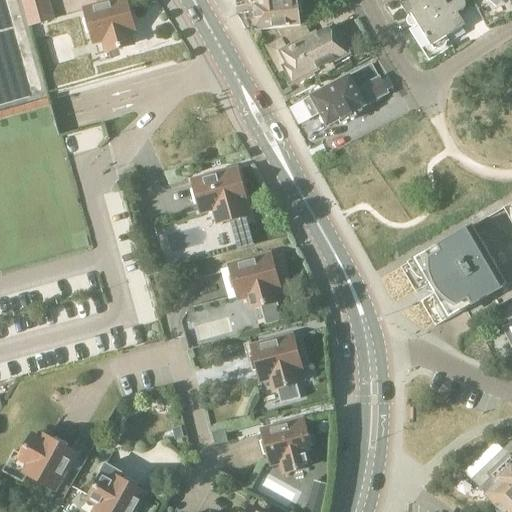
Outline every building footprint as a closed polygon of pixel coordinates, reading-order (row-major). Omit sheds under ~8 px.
[(0,0),(0,269),(86,246),(56,137),(55,133),(53,126),(51,121),(51,119),(49,113),(48,108),(46,102),(18,0),(0,0)] [(47,0),(21,0),(28,26),(53,19),(47,0)] [(125,0),(123,0),(84,11),(93,42),(104,39),(107,51),(131,45),(127,32),(134,30),(125,0)] [(300,26),(297,0),(284,0),(254,3),(254,4),(256,28),(260,30),(300,26)] [(414,28),(447,5),(444,0),(414,0),(402,8),(414,28)] [(457,13),(462,10),(464,6),(464,1),(461,0),(454,0),(447,5),(414,28),(409,31),(423,52),(465,25),(457,13)] [(301,27),(280,38),(287,51),(282,53),(289,66),(286,68),(293,82),(343,55),(328,29),(308,40),(301,27)] [(387,93),(371,64),(349,77),(349,76),(311,98),(303,103),(312,119),(320,115),(327,127),(339,121),(341,125),(356,116),(354,112),(365,106),(365,105),(387,93)] [(192,182),(192,183),(200,213),(214,209),(218,224),(246,216),(242,201),(246,200),(237,170),(192,182)] [(507,285),(472,226),(414,260),(415,273),(423,275),(429,285),(433,283),(438,291),(434,294),(440,304),(438,312),(449,319),(507,285)] [(230,268),(230,269),(238,299),(249,295),(253,308),(276,302),(272,289),(279,287),(270,257),(230,268)] [(252,349),(252,351),(260,380),(272,377),(275,389),(298,383),(294,370),(301,369),(293,338),(252,349)] [(262,433),(262,434),(270,464),(282,461),(285,473),(308,467),(305,454),(311,453),(303,422),(262,433)] [(181,428),(173,430),(176,440),(184,438),(181,428)] [(224,430),(212,433),(214,445),(227,442),(224,430)] [(74,453),(72,453),(46,438),(43,443),(31,437),(19,458),(31,464),(25,474),(53,490),(74,453)] [(511,511),(511,458),(509,455),(488,476),(491,479),(481,490),(486,496),(501,511),(511,511)] [(132,511),(143,493),(117,478),(115,477),(112,483),(101,477),(89,498),(100,504),(95,511),(132,511)]
